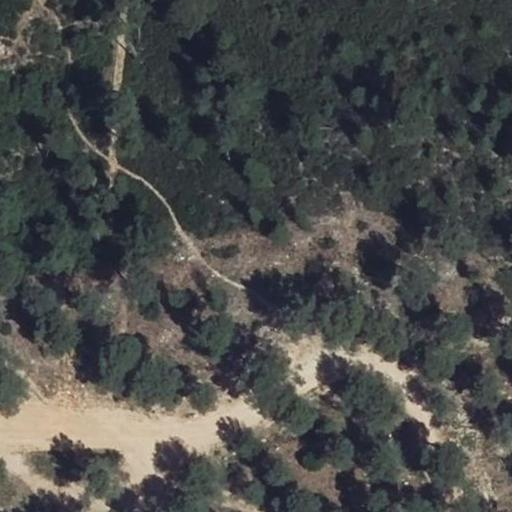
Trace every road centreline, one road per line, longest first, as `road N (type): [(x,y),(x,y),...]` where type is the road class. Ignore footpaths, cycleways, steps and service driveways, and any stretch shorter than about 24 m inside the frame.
road 1 (track): [(430,511),(395,450),(253,412),(0,408)]
road 2 (track): [(195,411),(511,321)]
